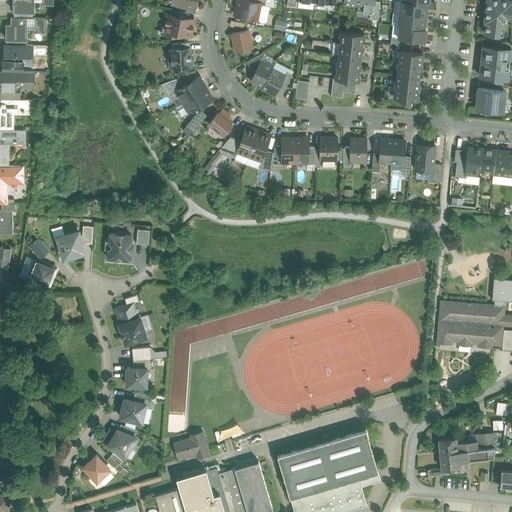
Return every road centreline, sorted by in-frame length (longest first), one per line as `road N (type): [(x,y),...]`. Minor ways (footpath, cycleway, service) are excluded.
road 1 (residential): [(444,123),(291,115),(252,105),(225,81),(214,55),(218,0)]
road 2 (unclassified): [(54,511),(105,387),(108,361),(94,303),(151,270)]
road 3 (residential): [(511,379),(421,427),(403,489)]
road 4 (residential): [(458,0),(444,123)]
